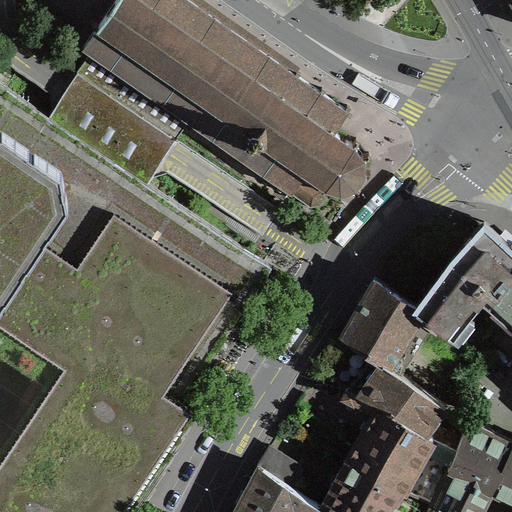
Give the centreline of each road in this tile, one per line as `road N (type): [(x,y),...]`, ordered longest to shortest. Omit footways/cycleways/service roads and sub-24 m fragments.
road 1 (residential): [(508,82),(429,182),(343,268),(193,511)]
road 2 (residential): [(256,0),(340,55),(420,92),(474,92),(508,82)]
